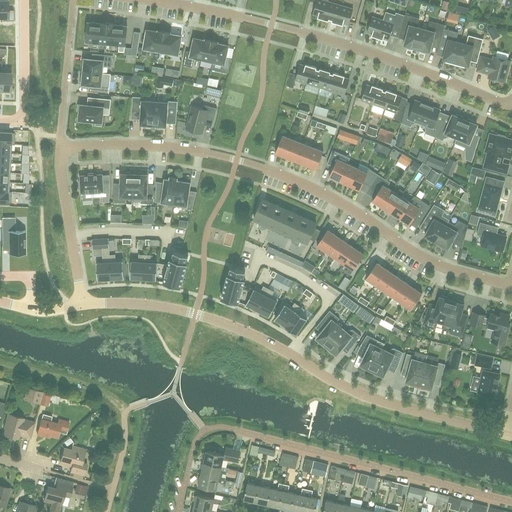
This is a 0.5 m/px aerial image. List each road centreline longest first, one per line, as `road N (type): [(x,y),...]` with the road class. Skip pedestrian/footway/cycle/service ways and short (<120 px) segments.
road 1 (residential): [(59,147),(154,146),(263,167),(346,204),(428,260),(511,285)]
road 2 (residential): [(507,436),(365,398),(263,340),(194,314),(151,304),(83,304)]
road 3 (residential): [(150,0),(344,44),(511,102)]
road 4 (residential): [(511,503),(236,430)]
road 5 (residential): [(83,304),(59,147)]
road 6 (residential): [(72,0),(59,147)]
road 7 (residential): [(0,119),(26,120),(24,0)]
